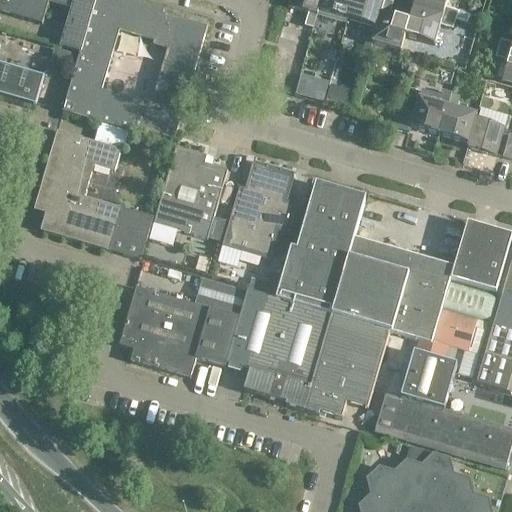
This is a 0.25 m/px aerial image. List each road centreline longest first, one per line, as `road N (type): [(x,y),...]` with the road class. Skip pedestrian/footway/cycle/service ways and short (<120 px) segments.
road 1 (unclassified): [(0,122),(34,132),(3,240),(113,274),(88,373),(335,448),(320,511)]
road 2 (unclassified): [(511,203),(223,123),(256,9),(222,0)]
road 3 (secondary): [(104,511),(0,407)]
